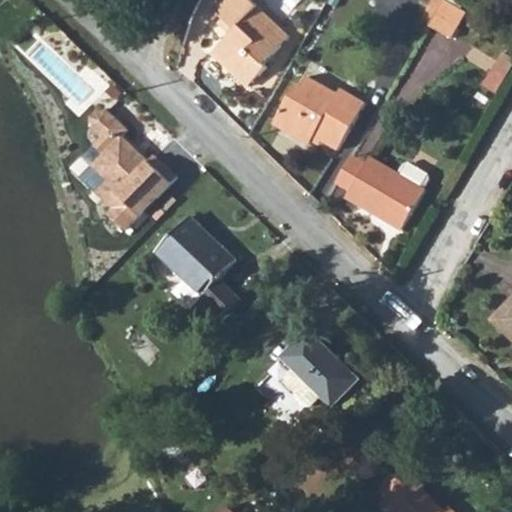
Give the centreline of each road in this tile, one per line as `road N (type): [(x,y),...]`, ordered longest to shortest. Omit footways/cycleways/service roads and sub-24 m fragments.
road 1 (unclassified): [(408,321),(72,0)]
road 2 (unknown): [(311,228),(396,76),(412,0)]
road 3 (unclassified): [(408,321),(511,151)]
road 4 (unclassified): [(511,422),(408,321)]
